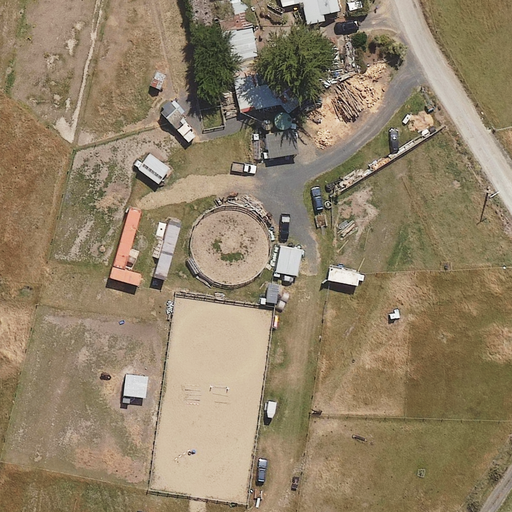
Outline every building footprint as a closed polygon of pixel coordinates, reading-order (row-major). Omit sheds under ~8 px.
[(255,52),(246,0),(223,0),(232,56),(255,52)] [(319,12),(337,7),(335,0),(278,0),(280,5),(297,0),(298,0),(305,22),(321,18),(319,12)] [(255,85),(254,64),(234,65),(236,110),(251,109),(250,85),(255,85)] [(289,90),(282,79),(269,86),(285,112),(314,94),(306,80),(289,90)] [(256,112),(272,111),(270,89),(254,91),(256,112)] [(174,128),(188,117),(173,100),(160,111),(174,128)]
